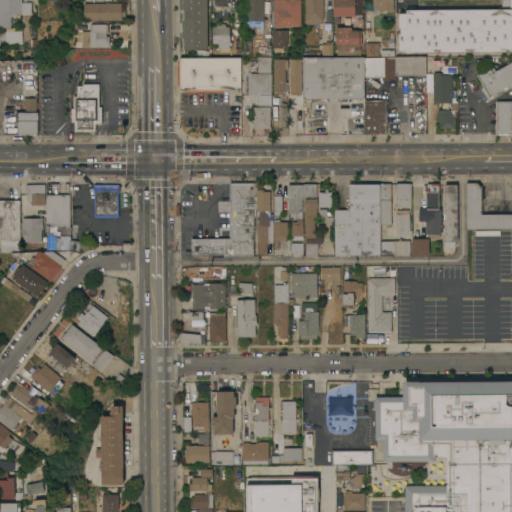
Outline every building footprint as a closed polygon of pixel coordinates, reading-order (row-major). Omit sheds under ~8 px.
[(21,0),(21,13),(17,13),(17,16),(10,16),(10,27),(0,27),(0,0),(21,0)] [(183,49),(183,11),(182,11),(182,0),(207,0),(207,49),(183,49)] [(264,21),(264,26),(245,26),(245,21),(245,0),(264,0),(264,21)] [(274,27),(274,0),(301,0),(301,26),(274,27)] [(322,20),(322,24),(307,24),(307,20),(306,20),(306,0),(323,0),(323,20),(322,20)] [(355,0),(355,16),(333,16),(333,0),(355,0)] [(393,0),(394,10),(387,10),(387,13),(382,13),(382,11),(374,11),(374,3),(373,3),(373,0),(393,0)] [(122,8),(126,8),(126,15),(122,15),(122,20),(85,21),(85,3),(122,3),(122,8)] [(91,25),(92,25),(93,24),(107,24),(107,25),(109,25),(109,34),(108,34),(108,36),(111,36),(111,48),(106,48),(106,47),(91,47),(91,41),(83,41),(83,31),(91,31),(91,25)] [(216,27),(216,24),(225,24),(225,26),(229,26),(229,42),(231,42),(231,45),(229,45),(229,48),(218,48),(218,44),(212,44),(212,27),(216,27)] [(511,52),(445,53),(445,30),(472,30),(472,29),(494,29),(494,26),(504,26),(504,29),(511,29),(511,52)] [(22,27),(22,43),(6,44),(6,28),(22,27)] [(352,27),(352,30),(360,30),(360,44),(334,45),(334,27),(352,27)] [(419,53),(402,53),(402,27),(419,27),(419,53)] [(231,41),(231,30),(238,29),(239,41),(231,41)] [(284,48),(283,51),(274,51),(274,48),(273,48),(274,29),(288,30),(287,48),(284,48)] [(394,35),(394,37),(396,37),(397,41),(398,41),(399,46),(385,47),(385,35),(394,35)] [(326,44),(326,41),(333,41),(333,56),(322,56),(322,44),(326,44)] [(380,56),(366,56),(366,42),(379,42),(380,56)] [(336,46),(361,45),(361,56),(336,56),(336,46)] [(383,47),(399,47),(400,56),(383,56),(383,47)] [(272,56),(272,59),(271,59),(271,72),(258,72),(258,57),(272,56)] [(364,57),(426,56),(426,75),(396,75),(396,79),(384,79),(384,77),(364,77),(364,57)] [(241,89),(224,89),(224,92),(185,92),(185,90),(180,90),(180,85),(179,85),(178,60),(181,60),(181,58),(241,57),(241,89)] [(303,58),(364,57),(364,77),(365,98),(338,98),(338,102),(330,102),(330,98),(302,99),(302,95),(302,58),(303,58)] [(302,95),(289,95),(289,58),(302,58),(302,95)] [(285,59),(285,92),(284,92),(284,94),(274,94),(274,91),(273,91),(273,59),(285,59)] [(477,75),(478,74),(493,66),(496,71),(511,61),(511,84),(490,97),(477,75)] [(434,103),(434,72),(444,72),(444,74),(452,74),(452,102),(434,103)] [(256,73),(272,73),(272,105),(258,105),(258,95),(248,95),(248,73),(256,73)] [(102,106),(102,124),(96,124),(96,131),(75,132),(74,122),(71,122),(71,108),(74,108),(73,96),(77,96),(77,86),(83,86),(83,84),(100,84),(100,106),(102,106)] [(14,125),(14,121),(15,121),(16,112),(19,112),(25,112),(25,98),(36,98),(36,112),(38,112),(38,134),(18,134),(19,125),(14,125)] [(386,100),(386,133),(364,133),(364,100),(386,100)] [(495,102),(511,102),(511,134),(495,134),(495,102)] [(271,128),(254,128),(254,122),(252,122),(252,119),(254,119),(254,107),(270,107),(271,128)] [(452,114),(454,114),(454,116),(455,116),(455,128),(445,128),(445,129),(440,129),(440,122),(438,122),(438,110),(452,110),(452,114)] [(253,208),(253,258),(223,258),(223,255),(211,255),(211,257),(192,257),(192,255),(191,255),(191,238),(229,238),(229,182),(255,182),(255,208),(253,208)] [(255,182),(262,182),(262,191),(269,191),(270,217),(269,217),(269,220),(273,220),(273,242),(267,242),(267,243),(266,244),(266,256),(257,256),(257,218),(259,218),(259,215),(257,215),(257,211),(255,211),(255,208),(255,182)] [(381,224),(380,183),(391,183),(391,224),(381,224)] [(411,206),(397,206),(397,183),(411,183),(411,206)] [(511,214),(511,228),(466,229),(465,183),(476,183),(480,186),(480,214),(511,214)] [(44,204),(30,204),(30,201),(28,201),(28,194),(25,194),(25,184),(44,184),(44,204)] [(119,184),(120,217),(95,217),(94,185),(119,184)] [(303,197),(302,197),(302,212),(288,212),(288,184),(303,184),(303,197)] [(303,184),(316,184),(317,197),(303,197),(303,184)] [(334,255),(334,210),(346,210),(346,208),(349,208),(349,184),(379,184),(380,255),(334,255)] [(458,241),(456,241),(456,246),(445,246),(445,242),(446,242),(446,185),(457,185),(458,241)] [(324,192),(324,189),(328,189),(328,192),(331,192),(331,207),(319,207),(319,192),(324,192)] [(49,227),(50,232),(45,232),(45,225),(45,194),(69,194),(69,227),(49,227)] [(281,196),(281,215),(273,215),(274,196),(281,196)] [(304,231),(305,231),(305,216),(304,216),(304,198),(316,198),(316,206),(316,212),(315,212),(315,216),(314,216),(314,231),(315,231),(315,236),(322,237),(322,243),(317,243),(317,255),(304,255),(304,237),(304,231)] [(0,200),(20,200),(20,241),(16,241),(16,246),(18,246),(18,252),(1,252),(1,240),(0,240),(0,200)] [(440,209),(440,238),(412,238),(412,228),(421,228),(422,208),(440,209)] [(409,213),(409,230),(411,230),(411,232),(409,232),(409,238),(407,238),(406,235),(395,236),(395,214),(396,214),(396,210),(408,210),(408,213),(409,213)] [(290,212),(302,212),(302,217),(297,217),(297,219),(292,219),(292,220),(290,220),(290,212)] [(43,230),(42,230),(42,242),(23,242),(23,228),(23,218),(43,218),(43,230)] [(304,255),(291,255),(291,253),(289,253),(289,250),(291,250),(291,243),(302,243),(302,240),(294,240),(294,236),(291,236),(291,226),(292,226),(292,221),(296,221),(296,219),(303,219),(303,226),(303,236),(303,237),(304,237),(304,255)] [(287,222),(288,236),(287,236),(287,241),(278,241),(278,249),(274,249),(273,222),(287,222)] [(70,250),(46,250),(47,236),(70,236),(70,241),(70,250)] [(412,256),(412,244),(413,244),(413,238),(429,238),(429,256),(412,256)] [(393,241),(410,240),(410,255),(393,256),(393,241)] [(80,241),(79,251),(70,250),(70,241),(80,241)] [(381,256),(381,241),(393,241),(393,256),(381,256)] [(61,266),(62,267),(52,280),(51,280),(51,281),(34,269),(35,268),(33,267),(34,266),(29,263),(32,259),(31,258),(33,256),(35,258),(40,250),(42,252),(42,251),(44,252),(45,251),(53,251),(66,260),(61,266)] [(42,290),(40,289),(36,295),(11,277),(19,266),(21,267),(23,264),(48,281),(42,290)] [(341,285),(333,285),(333,282),(325,282),(324,279),(322,279),(322,267),(340,267),(341,285)] [(278,270),(288,271),(287,281),(278,281),(278,270)] [(317,297),(291,297),(291,273),(317,273),(317,297)] [(395,277),(395,295),(382,296),(382,312),(392,312),(392,332),(368,332),(368,278),(395,277)] [(29,301),(4,283),(8,278),(32,296),(29,301)] [(357,282),(363,282),(363,293),(357,293),(357,294),(354,294),(354,305),(352,305),(352,308),(344,308),(344,305),(343,305),(344,280),(357,281),(357,282)] [(204,283),(204,285),(209,285),(209,283),(225,283),(226,308),(217,308),(217,310),(210,310),(210,306),(205,306),(205,308),(192,308),(192,284),(204,283)] [(274,285),(288,285),(288,299),(293,299),(293,305),(288,305),(288,317),(287,317),(287,335),(286,335),(286,338),(279,338),(279,335),(277,335),(277,323),(274,323),(274,285)] [(255,299),(255,315),(257,315),(257,325),(255,325),(256,336),(238,337),(237,299),(255,299)] [(317,335),(317,338),(301,338),(301,335),(298,335),(298,320),(302,320),(302,312),(301,312),(301,302),(317,302),(317,311),(319,311),(319,335),(317,335)] [(80,321),(77,318),(81,312),(84,315),(87,311),(96,318),(98,317),(104,322),(93,337),(77,324),(80,321)] [(211,318),(211,312),(225,312),(225,317),(226,317),(226,341),(210,342),(210,318),(211,318)] [(356,338),(356,335),(350,335),(350,326),(344,326),(344,315),(350,315),(350,314),(365,314),(365,338),(356,338)] [(91,361),(61,338),(72,324),(102,347),(91,361)] [(205,330),(205,344),(200,344),(200,343),(181,343),(181,333),(199,333),(199,330),(205,330)] [(366,334),(377,334),(377,344),(366,343),(366,334)] [(68,367),(50,353),(58,343),(76,357),(68,367)] [(114,355),(101,371),(93,365),(105,349),(114,355)] [(60,379),(64,383),(59,389),(55,386),(50,392),(31,376),(39,366),(41,368),(45,363),(62,377),(60,379)] [(445,485),(445,457),(432,457),(432,461),(381,461),(381,464),(330,464),(330,449),(373,449),(373,397),(403,396),(403,381),(511,381),(511,511),(403,511),(403,485),(445,485)] [(33,386),(39,390),(35,394),(40,397),(36,402),(40,405),(35,412),(32,409),(31,409),(13,395),(14,395),(11,393),(19,382),(30,390),(33,386)] [(234,391),(234,396),(236,396),(237,408),(235,408),(235,418),(233,418),(233,434),(215,434),(215,425),(213,425),(212,416),(218,416),(217,391),(234,391)] [(33,411),(37,414),(35,417),(37,418),(31,425),(22,417),(12,430),(0,420),(0,407),(8,396),(31,414),(33,411)] [(268,436),(255,436),(255,434),(253,434),(253,421),(255,421),(255,397),(268,397),(268,436)] [(298,420),(298,425),(296,425),(296,431),(282,432),(282,420),(282,401),(296,401),(296,405),(295,405),(296,420),(298,420)] [(193,432),(193,427),(192,409),(190,409),(190,406),(192,406),(192,402),(201,402),(208,402),(209,431),(193,432)] [(123,484),(101,484),(101,466),(100,466),(100,459),(101,459),(101,457),(95,457),(95,448),(101,448),(101,422),(100,422),(100,416),(101,416),(101,415),(110,415),(110,410),(110,405),(123,405),(123,484)] [(182,416),(190,416),(190,429),(183,429),(182,416)] [(0,423),(10,431),(8,435),(13,439),(8,445),(7,444),(4,448),(0,445),(0,423)] [(197,433),(209,433),(208,442),(197,442),(197,433)] [(63,444),(47,457),(40,448),(56,435),(63,444)] [(250,443),(256,443),(256,442),(259,442),(259,441),(268,441),(268,460),(268,464),(243,464),(243,460),(242,460),(243,442),(250,442),(250,443)] [(186,451),(189,451),(189,445),(210,445),(210,462),(186,462),(186,451)] [(301,461),(278,461),(278,455),(282,455),(282,448),(300,447),(301,461)] [(215,464),(211,464),(211,451),(215,451),(233,451),(233,464),(215,464)] [(0,460),(15,462),(13,470),(0,468),(0,460)] [(336,465),(349,465),(350,479),(336,479),(336,465)] [(356,465),(366,465),(366,473),(356,473),(356,465)] [(14,499),(0,499),(0,472),(11,472),(11,477),(14,477),(14,499)] [(349,480),(358,474),(364,483),(355,489),(349,480)] [(207,477),(207,484),(212,483),(212,494),(213,494),(213,507),(209,507),(209,508),(199,508),(199,509),(213,509),(213,511),(196,511),(196,509),(190,509),(190,500),(194,500),(194,494),(206,494),(206,490),(189,490),(189,483),(192,483),(192,477),(207,477)] [(244,511),(244,477),(317,478),(317,511),(244,511)] [(27,495),(25,485),(42,481),(44,491),(27,495)] [(363,509),(343,509),(343,493),(363,492),(363,509)] [(100,511),(100,506),(102,506),(102,494),(119,494),(119,511),(100,511)] [(46,511),(22,511),(22,509),(36,510),(35,500),(45,499),(46,511)] [(16,511),(0,511),(0,503),(16,503),(16,511)]
